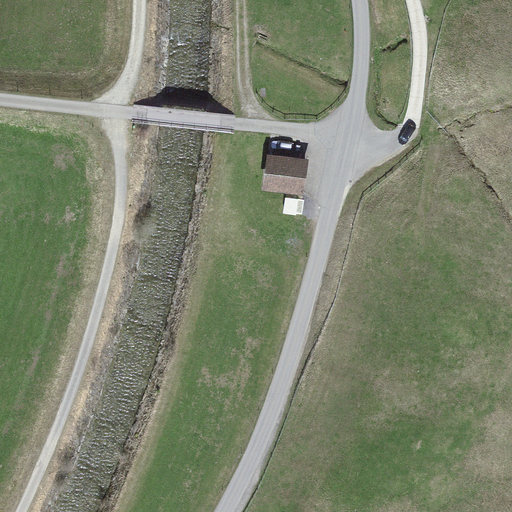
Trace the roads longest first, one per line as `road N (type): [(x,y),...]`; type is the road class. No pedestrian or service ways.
road 1 (unclassified): [(229,511),(276,407),(349,142),(360,0)]
road 2 (track): [(109,115),(123,208),(53,451),(24,511)]
road 3 (track): [(349,142),(243,124),(109,115)]
road 4 (track): [(263,128),(244,73),(242,0)]
road 5 (track): [(109,115),(136,59),(136,0)]
